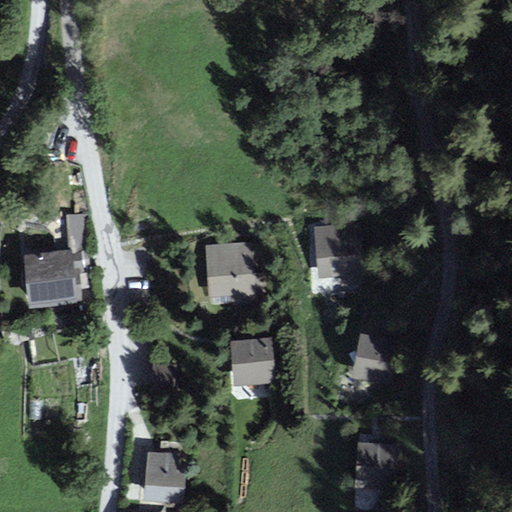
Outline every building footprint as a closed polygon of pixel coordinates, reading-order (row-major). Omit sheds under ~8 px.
[(355,229),(319,231),(321,275),(358,273),(355,229)] [(260,246),(211,248),(213,293),(262,291),(260,246)] [(76,250),(34,254),(39,305),(81,301),(76,250)] [(395,343),(364,336),(356,372),(388,378),(395,343)] [(269,341),(234,344),(237,381),(272,378),(269,341)] [(394,446),(363,445),(361,479),(392,480),(394,446)] [(181,453),(147,451),(145,501),(178,502),(181,453)]
